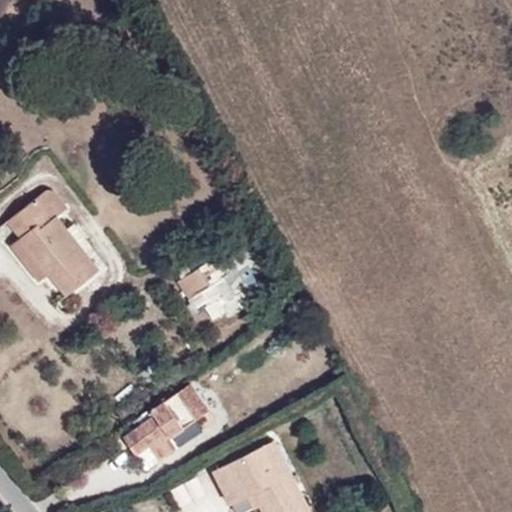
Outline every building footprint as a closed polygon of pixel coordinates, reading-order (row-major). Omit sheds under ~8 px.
[(45,216),(32,199),(23,207),(36,223),(45,216)] [(93,275),(45,216),(36,223),(23,207),(0,225),(0,238),(54,306),(93,275)] [(199,277),(252,246),(240,226),(188,257),(199,277)] [(210,409),(190,384),(176,394),(195,420),(210,409)] [(195,420),(176,394),(144,418),(147,422),(162,440),(150,451),(158,461),(178,450),(170,438),(195,420)] [(150,451),(162,440),(147,422),(115,445),(132,466),(150,451)] [(302,511),(266,451),(211,480),(229,511),(245,511),(248,511),(302,511)] [(170,488),(180,505),(206,491),(196,473),(170,488)]
